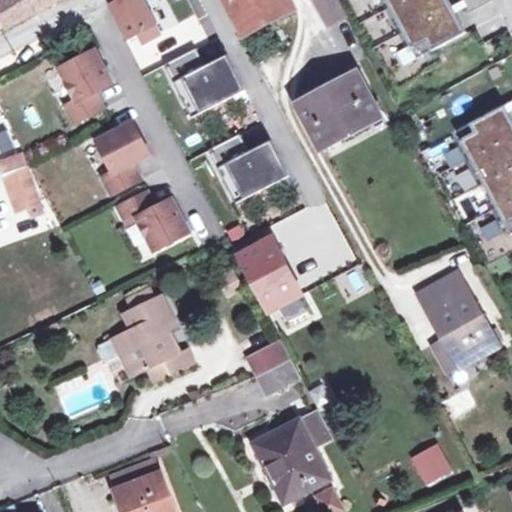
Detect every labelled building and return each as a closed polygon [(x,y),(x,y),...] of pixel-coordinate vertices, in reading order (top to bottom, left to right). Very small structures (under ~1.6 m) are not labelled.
[(0,0),(0,9),(9,28),(64,0),(0,0)] [(145,0),(121,0),(113,5),(128,35),(138,30),(144,41),(162,32),(145,0)] [(292,9),(287,0),(234,0),(229,3),(245,34),(292,9)] [(338,0),(315,0),(330,25),(347,16),(338,0)] [(404,0),(393,6),(407,31),(456,6),(452,0),(404,0)] [(495,0),(466,0),(473,12),(495,0)] [(407,31),(420,57),(469,31),(459,12),(456,6),(407,31)] [(363,23),(370,39),(389,31),(383,16),(363,23)] [(198,48),(167,64),(194,117),(247,90),(236,68),(214,79),(207,66),(198,48)] [(114,83),(97,51),(62,69),(78,101),(68,106),(77,123),(106,108),(97,92),(114,83)] [(229,55),(207,66),(214,79),(236,68),(229,55)] [(359,71),(300,103),(322,145),(381,113),(359,71)] [(459,130),(473,157),(511,135),(511,112),(511,110),(507,104),(459,130)] [(134,122),(99,140),(116,172),(105,178),(114,194),(143,179),(135,163),(152,155),(134,122)] [(251,152),(242,134),(211,150),(238,203),(292,176),(280,154),(258,165),(251,152)] [(511,135),(473,157),(486,182),(511,168),(511,135)] [(273,140),(251,152),(258,165),(280,154),(273,140)] [(466,162),(457,143),(440,151),(449,170),(466,162)] [(24,157),(4,164),(17,208),(19,212),(40,206),(24,157)] [(511,168),(486,182),(499,207),(511,200),(511,168)] [(159,208),(150,192),(121,207),(130,224),(140,218),(157,250),(192,231),(175,199),(159,208)] [(511,200),(499,207),(511,231),(511,200)] [(273,237),(238,255),(269,312),(280,306),(303,294),(273,237)] [(231,267),(216,275),(226,292),(240,284),(231,267)] [(501,343),(460,271),(420,295),(444,338),(452,333),(468,362),(501,343)] [(149,288),(128,297),(134,307),(155,298),(149,288)] [(134,307),(125,312),(131,327),(120,333),(140,375),(151,369),(158,382),(197,363),(190,350),(183,353),(171,329),(179,324),(163,294),(155,298),(134,307)] [(303,294),(280,306),(288,320),(311,307),(303,294)] [(51,309),(39,315),(46,326),(58,320),(51,309)] [(140,375),(120,333),(98,344),(97,350),(101,358),(108,359),(118,354),(131,380),(140,375)] [(452,333),(444,338),(460,367),(468,362),(452,333)] [(283,340),(249,358),(269,395),(303,377),(283,340)] [(324,378),(308,387),(321,410),(337,401),(324,378)] [(319,409),(254,445),(286,502),(333,478),(322,458),(317,448),(334,437),(319,409)] [(340,449),(334,437),(317,448),(322,458),(340,449)] [(439,445),(413,459),(427,485),(453,471),(439,445)] [(111,476),(117,490),(163,472),(157,458),(111,476)] [(177,511),(163,472),(117,490),(125,511),(177,511)] [(336,485),(315,497),(322,511),(343,511),(349,509),(336,485)]
